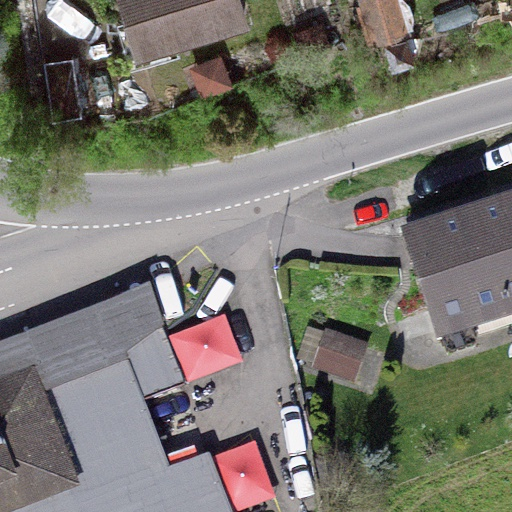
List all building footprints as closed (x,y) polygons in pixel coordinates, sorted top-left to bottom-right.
[(130,0),(145,47),(258,12),(254,0),(130,0)] [(84,46),(50,50),(57,110),(91,105),(84,46)] [(443,336),(511,314),(511,191),(408,224),(443,336)] [(235,321),(177,330),(186,378),(243,368),(235,321)] [(371,337),(332,323),(319,359),(358,373),(371,337)] [(0,511),(225,511),(205,459),(166,474),(138,401),(181,385),(158,327),(124,355),(120,345),(0,390),(0,511)]
